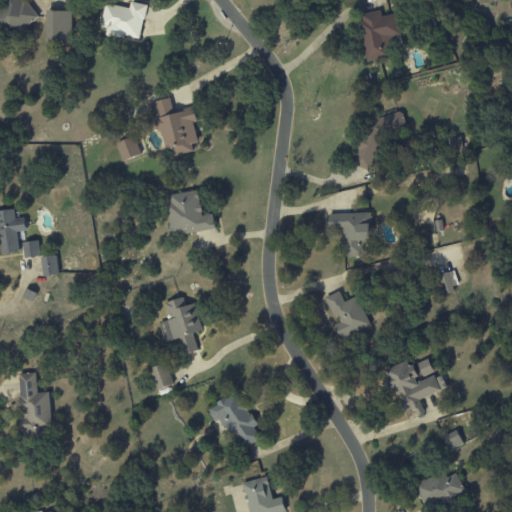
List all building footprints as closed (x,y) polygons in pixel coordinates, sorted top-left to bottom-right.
[(2,0),(0,2),(0,40),(35,15),(23,0),(2,0)] [(130,8),(106,4),(100,33),(141,40),(147,5),(131,2),(130,8)] [(71,11),(47,11),(47,43),(71,43),(71,11)] [(366,62),(391,57),(388,39),(400,37),(396,14),(381,17),(380,11),(358,15),(366,62)] [(199,151),(194,124),(197,123),(194,108),(173,112),(170,99),(152,102),(162,151),(172,149),(173,156),(199,151)] [(140,155),(134,137),(116,143),(123,162),(140,155)] [(214,230),(212,214),(202,216),(199,191),(169,195),(170,204),(166,204),(171,235),(214,230)] [(0,211),(0,254),(19,253),(17,232),(26,231),(24,218),(15,219),(14,210),(0,211)] [(328,214),(329,231),(343,230),(343,256),(365,256),(364,242),(371,242),(371,213),(328,214)] [(40,257),(39,241),(22,243),(24,258),(40,257)] [(58,275),(56,256),(41,257),(42,276),(58,275)] [(459,288),(453,271),(438,276),(444,293),(459,288)] [(334,325),(340,339),(370,326),(357,296),(344,302),(339,292),(326,297),(336,324),(334,325)] [(159,323),(164,344),(179,340),(183,355),(198,351),(193,334),(202,331),(194,304),(186,306),(183,298),(164,303),(169,320),(159,323)] [(417,364),(423,377),(432,372),(427,360),(417,364)] [(419,400),(447,387),(441,373),(419,383),(409,361),(384,372),(402,412),(413,408),(416,416),(424,412),(419,400)] [(157,391),(173,385),(166,363),(149,369),(157,391)] [(49,392),(37,393),(36,373),(18,374),(22,437),(45,436),(44,428),(52,427),(49,392)] [(449,451),(463,444),(456,431),(443,438),(449,451)] [(456,473),(446,478),(442,471),(414,485),(426,510),(465,492),(456,473)] [(249,511),(285,511),(282,497),(272,500),(267,477),(242,483),(249,511)]
